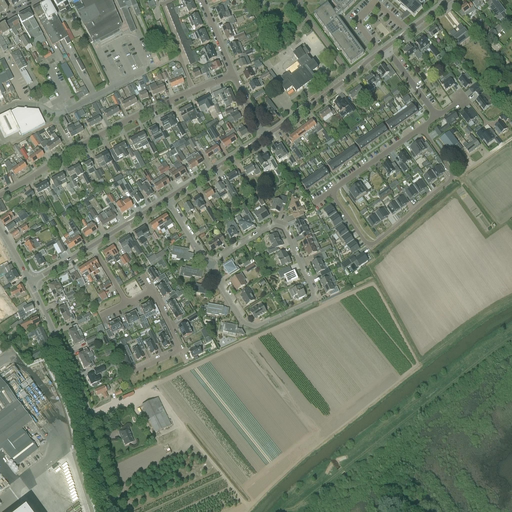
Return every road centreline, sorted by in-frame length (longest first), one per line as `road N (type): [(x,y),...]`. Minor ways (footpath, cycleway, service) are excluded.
road 1 (residential): [(0,195),(79,146),(233,74)]
road 2 (unclassified): [(117,511),(84,399),(30,282)]
road 3 (residential): [(331,192),(368,245),(454,177),(420,127)]
road 4 (residential): [(208,266),(241,322),(256,326),(312,301),(282,227),(274,225)]
road 5 (residential): [(0,110),(65,110),(144,69)]
